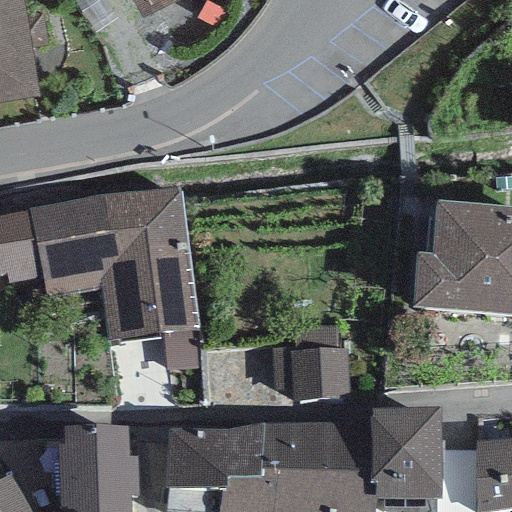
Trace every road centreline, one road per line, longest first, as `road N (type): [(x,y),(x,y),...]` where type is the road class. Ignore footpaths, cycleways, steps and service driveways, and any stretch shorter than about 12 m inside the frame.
road 1 (residential): [(511,402),(0,431)]
road 2 (residential): [(304,34),(223,102),(128,140),(0,155)]
